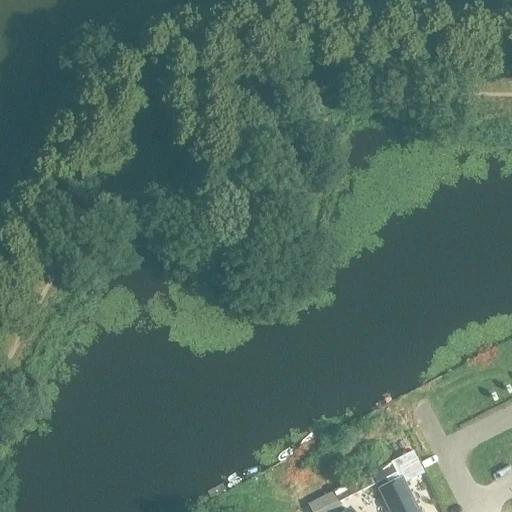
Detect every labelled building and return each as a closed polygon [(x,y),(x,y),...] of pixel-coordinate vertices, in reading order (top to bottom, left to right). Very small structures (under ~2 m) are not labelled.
[(283,132),(292,82),(276,79),(268,129),(283,132)] [(371,469),(376,480),(396,470),(391,459),(371,469)] [(375,480),(372,473),(370,469),(361,474),(363,477),(366,484),(375,480)] [(333,488),(338,499),(358,489),(353,478),(333,488)] [(312,500),(317,510),(332,503),(327,493),(312,500)]
